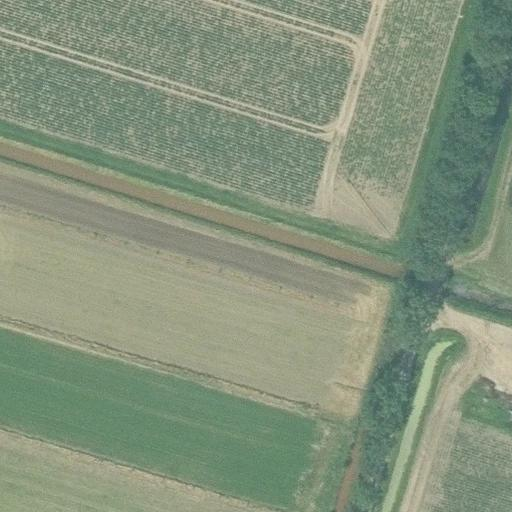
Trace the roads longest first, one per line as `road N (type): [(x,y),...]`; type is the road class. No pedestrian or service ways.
road 1 (track): [(422,304),(511,0)]
road 2 (track): [(362,511),(422,304)]
